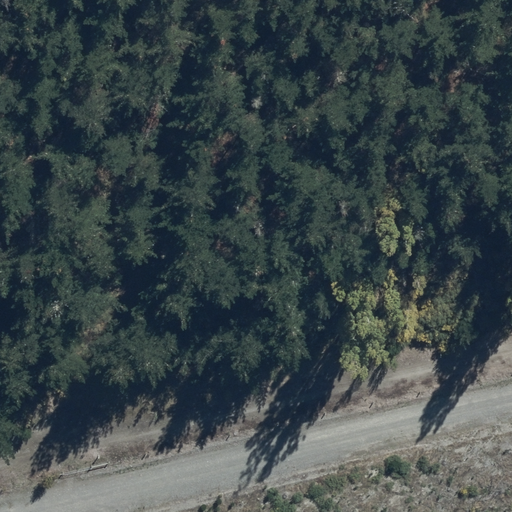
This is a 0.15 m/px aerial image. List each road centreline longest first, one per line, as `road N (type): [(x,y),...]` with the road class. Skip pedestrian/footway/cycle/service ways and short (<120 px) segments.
road 1 (unclassified): [(0,501),(201,448),(511,386)]
road 2 (track): [(0,461),(511,350)]
